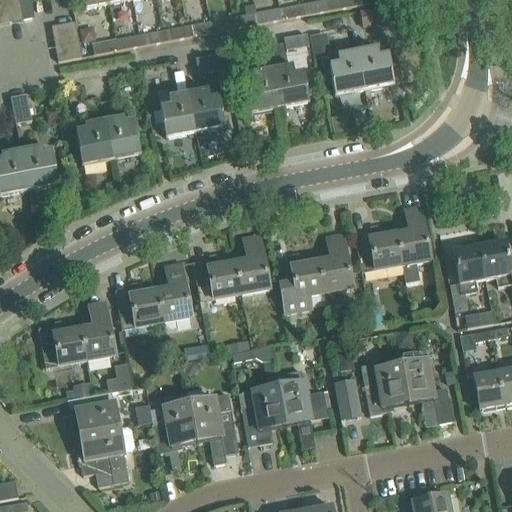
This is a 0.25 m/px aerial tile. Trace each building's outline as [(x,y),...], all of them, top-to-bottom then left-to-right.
[(12,0),(6,1),(5,1),(9,25),(21,22),(16,0),(12,0)] [(29,0),(16,0),(21,22),(34,20),(29,0)] [(108,7),(106,0),(82,0),(85,11),(108,7)] [(336,0),(325,2),(327,13),(351,9),(348,0),(336,0)] [(348,0),(351,9),(374,4),(373,0),(348,0)] [(5,1),(0,2),(0,26),(9,25),(5,1)] [(302,6),(304,17),(327,13),(325,2),(302,6)] [(278,11),(280,22),(304,17),(302,6),(278,11)] [(245,17),(232,20),(234,30),(257,26),(255,15),(254,7),(244,9),(245,17)] [(358,14),(361,30),(382,26),(379,10),(358,14)] [(255,15),(257,26),(280,22),(278,11),(255,15)] [(232,20),(208,24),(210,35),(234,30),(232,20)] [(51,29),(53,40),(76,36),(74,24),(51,29)] [(185,28),(187,39),(210,35),(208,24),(185,28)] [(185,28),(162,33),(163,43),(187,39),(185,28)] [(93,30),(79,33),(82,45),(95,43),(93,30)] [(138,37),(140,48),(163,43),(162,33),(138,37)] [(326,35),(309,39),(314,62),(331,58),(326,35)] [(53,40),(55,52),(79,48),(76,36),(53,40)] [(115,41),(117,52),(140,48),(138,37),(115,41)] [(295,51),(293,39),(283,41),(285,53),(295,51)] [(92,46),(94,56),(117,52),(115,41),(92,46)] [(55,52),(58,64),(81,60),(79,48),(55,52)] [(361,53),(357,54),(364,92),(393,87),(388,58),(378,59),(376,50),(361,53)] [(329,68),(331,78),(334,98),(364,92),(357,54),(337,58),(339,66),(329,68)] [(211,73),(208,59),(196,61),(199,75),(211,73)] [(287,68),(272,71),(279,111),(308,105),(302,74),(294,76),(292,67),(287,68)] [(254,83),(244,85),(246,97),(250,116),(279,111),(272,71),(261,73),(252,75),(254,83)] [(82,96),(80,88),(70,90),(71,98),(82,96)] [(207,92),(187,95),(195,135),(224,129),(218,98),(209,100),(207,92)] [(159,109),(162,121),(165,141),(195,135),(187,95),(168,99),(169,107),(159,109)] [(10,101),(14,120),(15,127),(31,124),(26,98),(10,101)] [(128,120),(103,124),(111,163),(140,157),(134,123),(128,124),(128,120)] [(111,163),(103,124),(84,128),(85,132),(75,134),(81,168),(111,163)] [(45,150),(21,154),(28,193),(57,187),(51,153),(45,154),(45,150)] [(0,198),(28,193),(21,154),(1,158),(2,162),(0,162),(0,198)] [(397,237),(405,286),(419,284),(415,267),(430,264),(420,211),(405,213),(409,235),(397,237)] [(405,286),(397,237),(379,240),(377,229),(376,229),(377,232),(353,236),(357,256),(361,277),(402,270),(405,286)] [(330,263),(318,265),(326,309),(339,307),(337,294),(351,291),(342,238),(326,241),(330,263)] [(247,264),(235,266),(240,298),(268,293),(258,240),(243,243),(247,264)] [(511,287),(511,267),(509,268),(505,244),(479,249),(485,283),(496,280),(498,290),(511,287)] [(474,285),(485,283),(479,249),(452,254),(460,297),(476,294),(474,285)] [(240,298),(235,266),(218,269),(217,261),(192,266),(199,305),(240,298)] [(275,266),(279,286),(285,316),(310,312),(307,300),(323,297),(326,309),(318,265),(301,268),(300,261),(275,266)] [(169,292),(156,294),(162,328),(190,323),(180,268),(165,270),(169,292)] [(114,294),(118,313),(122,335),(162,328),(156,294),(140,297),(138,289),(114,294)] [(93,330),(80,333),(86,364),(114,359),(104,306),(89,309),(93,330)] [(379,310),(367,312),(371,332),(382,330),(379,310)] [(464,318),(467,331),(493,326),(490,313),(464,318)] [(86,364),(80,333),(64,336),(62,327),(38,332),(45,372),(86,364)] [(489,332),(491,341),(507,338),(506,329),(489,332)] [(408,348),(414,339),(412,332),(395,336),(396,344),(397,350),(408,348)] [(473,335),(474,344),(491,341),(489,332),(473,335)] [(301,333),(289,335),(291,345),(303,343),(301,333)] [(246,343),(227,347),(229,355),(249,352),(246,343)] [(205,347),(181,351),(184,363),(208,359),(206,350),(205,347)] [(250,354),(230,358),(232,366),(252,362),(250,354)] [(196,364),(185,365),(183,368),(186,378),(193,377),(198,370),(196,364)] [(400,369),(406,400),(419,398),(421,406),(425,430),(452,425),(446,393),(432,396),(426,364),(400,369)] [(128,380),(126,368),(114,370),(116,382),(128,380)] [(391,403),(406,400),(400,369),(361,376),(365,398),(369,418),(393,414),(391,403)] [(511,372),(497,375),(502,409),(511,407),(511,372)] [(444,376),(446,388),(453,387),(451,374),(444,376)] [(301,375),(275,379),(277,391),(283,423),(296,420),(302,452),(314,450),(311,430),(310,424),(327,420),(326,413),(329,412),(330,412),(326,394),(305,398),(303,386),(301,375)] [(497,375),(492,376),(472,380),(478,413),(502,409),(497,375)] [(353,382),(334,386),(341,423),(360,420),(353,382)] [(90,399),(88,388),(72,390),(73,393),(64,395),(66,403),(67,403),(90,399)] [(277,391),(236,398),(241,419),(245,438),(246,441),(247,451),(272,446),(270,436),(269,433),(268,425),(283,423),(277,391)] [(84,425),(86,436),(118,430),(111,395),(90,399),(67,403),(71,427),(84,425)] [(189,407),(195,439),(207,436),(213,468),(226,466),(225,458),(238,456),(228,399),(189,407)] [(180,441),(195,439),(189,407),(149,414),(157,457),(182,452),(180,441)] [(118,430),(86,436),(89,453),(78,455),(83,479),(95,477),(97,490),(128,485),(122,456),(131,454),(134,450),(131,432),(127,429),(118,431),(118,430)] [(14,484),(0,486),(0,503),(18,501),(14,484)] [(161,493),(146,497),(148,507),(163,503),(161,493)] [(448,511),(446,498),(411,505),(412,511),(448,511)]
